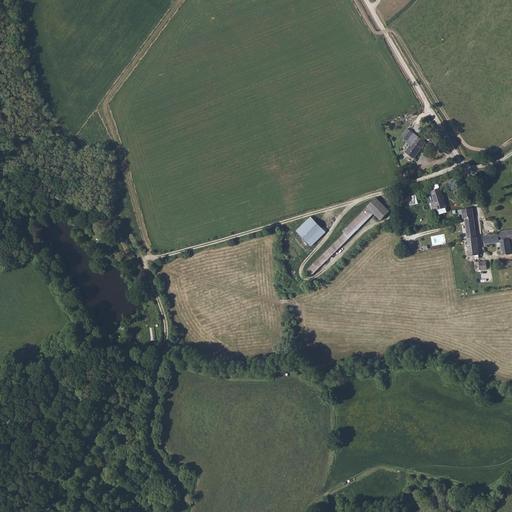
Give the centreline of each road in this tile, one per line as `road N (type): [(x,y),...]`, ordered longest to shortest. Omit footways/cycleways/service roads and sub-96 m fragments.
road 1 (track): [(464,163),(149,259),(166,328),(150,435),(181,492),(179,511)]
road 2 (unclassified): [(366,0),(462,161),(476,168),(511,152)]
